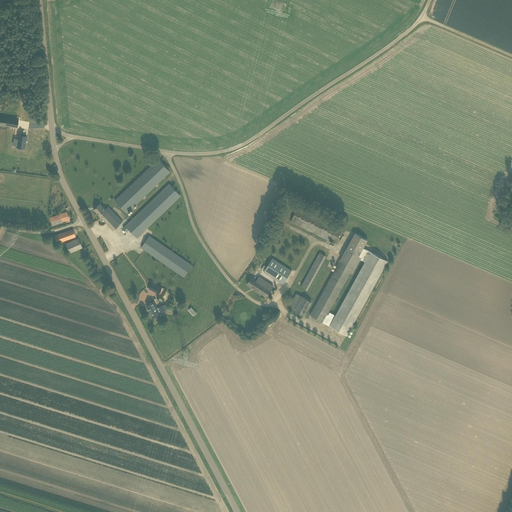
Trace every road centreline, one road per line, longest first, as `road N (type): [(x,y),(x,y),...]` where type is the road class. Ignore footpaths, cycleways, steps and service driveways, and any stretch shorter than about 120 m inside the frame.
road 1 (tertiary): [(236,511),(83,221)]
road 2 (unclassified): [(165,152),(213,153),(252,139),(421,17)]
road 3 (unclassified): [(277,306),(252,300),(222,272),(196,232),(165,152)]
road 4 (tertiary): [(52,127),(38,0)]
